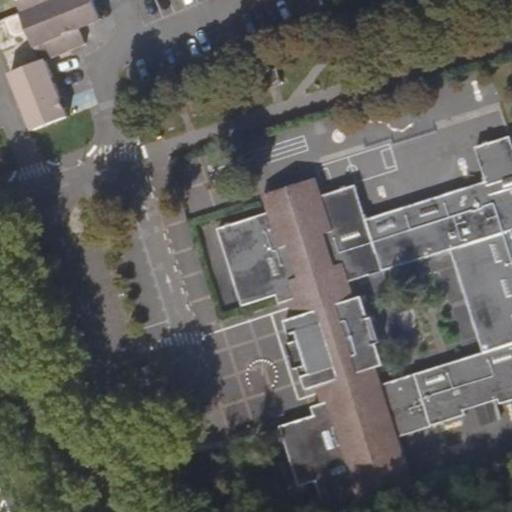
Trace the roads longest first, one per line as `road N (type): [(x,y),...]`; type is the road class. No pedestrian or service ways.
road 1 (residential): [(34,194),(57,228),(102,368),(126,395),(158,401),(182,392),(193,365),(128,163)]
road 2 (residential): [(128,163),(100,63),(139,42),(122,0)]
